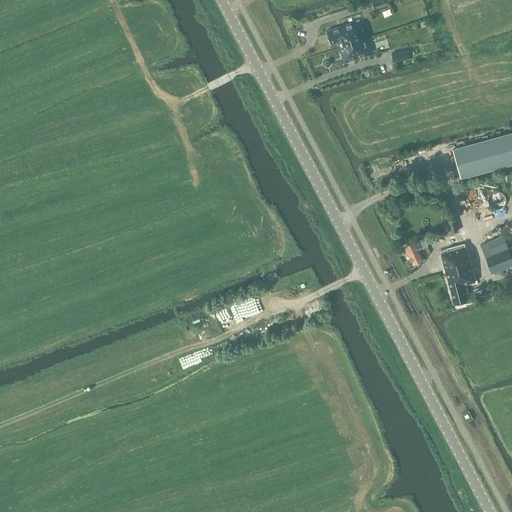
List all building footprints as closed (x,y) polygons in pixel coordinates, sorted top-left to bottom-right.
[(354,22),(350,23),(326,31),(330,44),(337,42),(339,48),(360,41),(354,22)] [(344,63),(351,60),(370,54),(365,39),(360,41),(339,48),(344,63)] [(415,60),(412,51),(397,56),(399,64),(415,60)] [(511,132),(470,144),(478,173),(511,163),(511,132)] [(488,199),(488,203),(491,208),(495,210),(500,209),(504,207),(506,203),(506,198),(504,194),(499,191),(494,192),(490,194),(488,199)] [(445,235),(456,232),(452,219),(441,222),(445,235)] [(511,246),(508,248),(503,235),(480,245),(492,273),(511,265),(511,246)] [(405,247),(413,265),(422,262),(417,250),(421,248),(422,250),(428,248),(425,239),(405,247)] [(468,300),(467,297),(464,288),(467,287),(466,284),(476,282),(469,258),(475,257),(473,248),(466,249),(464,243),(447,248),(447,253),(440,255),(454,304),(468,300)] [(479,297),(481,303),(495,299),(493,293),(479,297)]
